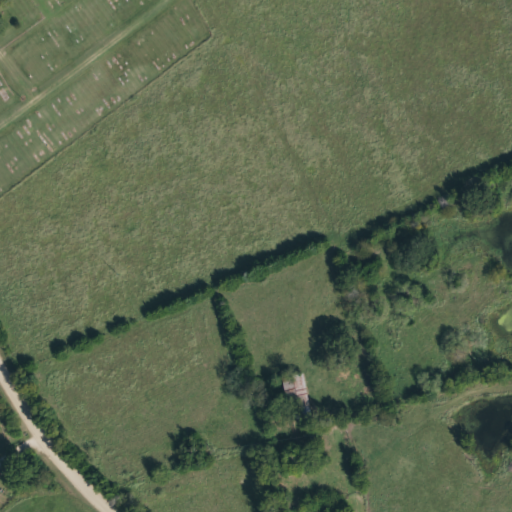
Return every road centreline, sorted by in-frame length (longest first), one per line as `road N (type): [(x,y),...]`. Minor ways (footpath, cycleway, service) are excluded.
road 1 (residential): [(114,511),(40,432),(0,364)]
road 2 (residential): [(322,377),(353,511)]
